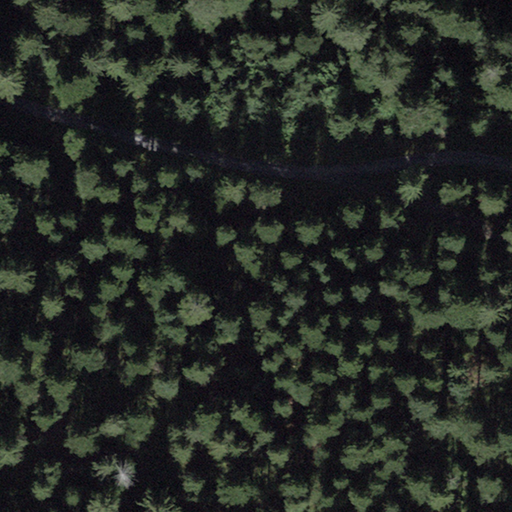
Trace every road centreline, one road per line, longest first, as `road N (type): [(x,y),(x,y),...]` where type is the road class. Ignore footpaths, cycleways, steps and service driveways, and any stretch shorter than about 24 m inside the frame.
road 1 (track): [(0,93),(75,128),(209,160),(290,172),(333,169)]
road 2 (track): [(511,239),(333,169)]
road 3 (track): [(333,169),(459,149),(511,167)]
